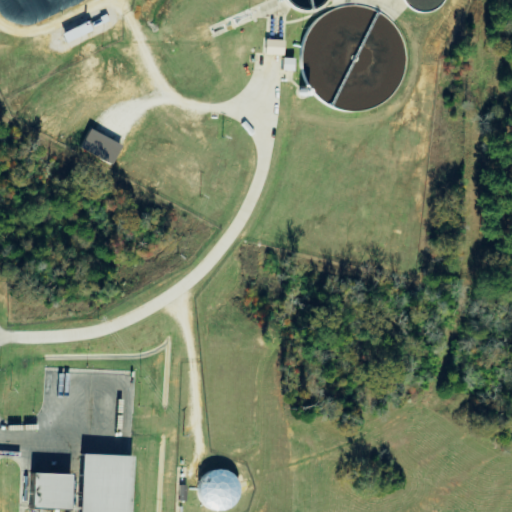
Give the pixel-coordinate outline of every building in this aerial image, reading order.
[(87,23),(61,34),(64,43),(91,31),(87,23)] [(284,40),(264,40),(264,56),(283,56),(284,40)] [(294,59),(282,58),(282,71),(293,71),(294,59)] [(79,148),(111,165),(121,146),(90,129),(79,148)] [(228,468),(193,482),(205,511),(208,511),(216,509),(217,511),(218,511),(242,502),(228,468)] [(29,510),(68,511),(69,476),(30,474),(29,510)]
